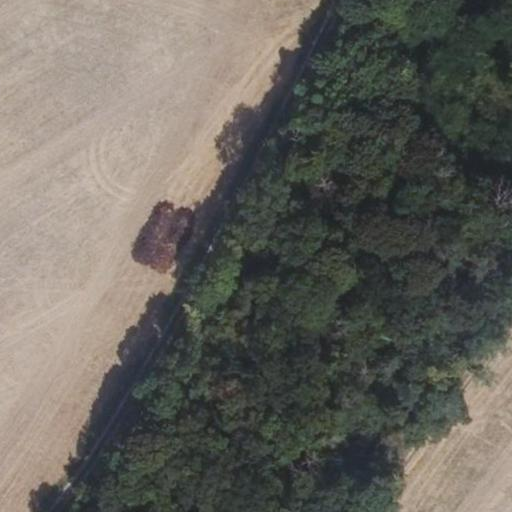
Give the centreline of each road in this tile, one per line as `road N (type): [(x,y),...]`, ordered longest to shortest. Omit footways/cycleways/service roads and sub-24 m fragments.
road 1 (track): [(45,511),(224,227),(344,0)]
road 2 (track): [(371,511),(511,325)]
